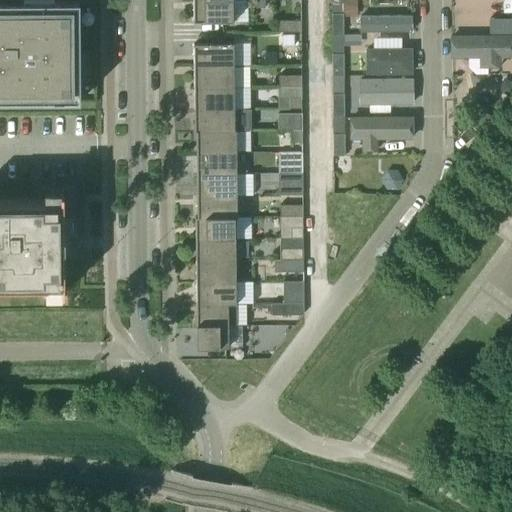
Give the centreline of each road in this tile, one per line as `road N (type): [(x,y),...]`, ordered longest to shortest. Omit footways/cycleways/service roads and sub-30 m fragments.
road 1 (residential): [(430,0),(434,146),(423,178),(317,327),(239,416)]
road 2 (residential): [(209,419),(146,349),(138,0)]
road 3 (track): [(360,456),(480,511)]
road 4 (residential): [(239,416),(262,417),(313,448),(360,456)]
